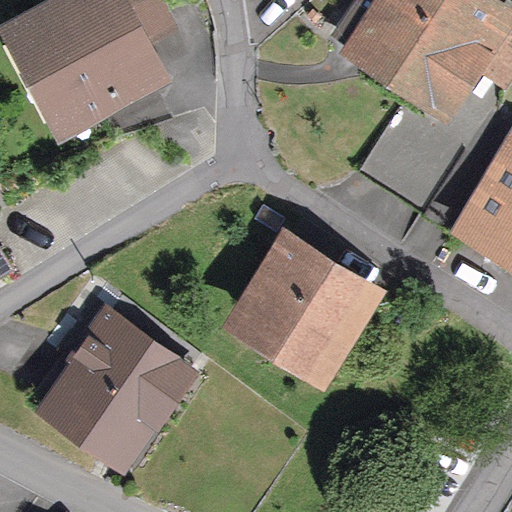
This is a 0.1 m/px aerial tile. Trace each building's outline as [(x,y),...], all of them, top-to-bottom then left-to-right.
[(160,0),(64,0),(19,24),(68,117),(150,74),(132,41),(171,20),(160,0)] [(491,1),(489,0),(388,0),(362,40),(433,88),(491,1)] [(463,146),(400,107),(365,161),(428,201),(463,146)] [(511,154),(471,223),(511,247),(511,154)] [(282,241),(239,310),(315,357),(358,288),(282,241)] [(0,282),(17,273),(0,242),(0,282)] [(181,359),(110,309),(47,398),(117,448),(181,359)]
